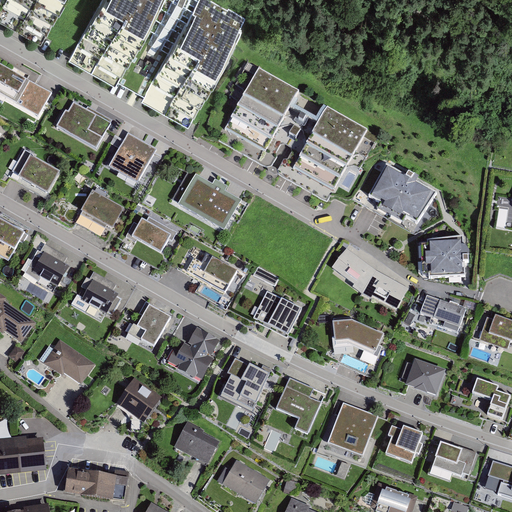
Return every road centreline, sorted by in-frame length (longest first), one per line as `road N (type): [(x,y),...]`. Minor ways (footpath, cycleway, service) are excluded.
road 1 (residential): [(0,201),(238,334),(511,445)]
road 2 (residential): [(0,38),(327,223)]
road 3 (residential): [(202,511),(136,465),(65,452),(51,484),(0,495)]
road 4 (track): [(395,0),(465,40),(507,45)]
